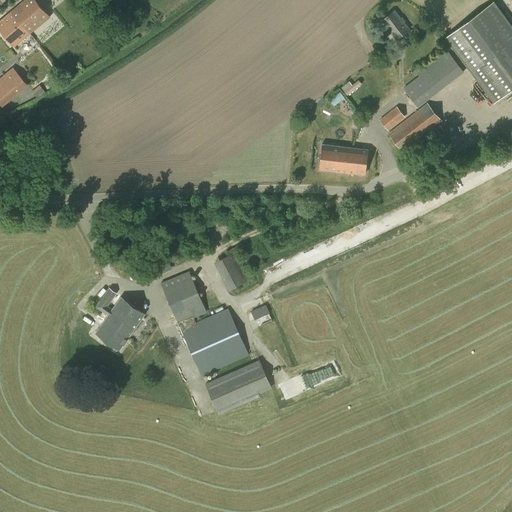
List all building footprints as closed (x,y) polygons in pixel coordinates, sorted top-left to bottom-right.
[(36,0),(24,0),(11,11),(30,33),(50,17),(36,0)] [(511,26),(494,3),(445,39),(494,103),(511,89),(511,26)] [(380,20),(386,28),(385,29),(389,34),(390,33),(396,40),(410,29),(405,22),(406,22),(402,16),(401,17),(394,9),(380,20)] [(30,33),(11,11),(0,20),(0,29),(14,47),(30,33)] [(454,80),(464,72),(447,49),(424,66),(422,64),(415,70),(419,76),(403,88),(418,107),(441,90),(454,80)] [(28,85),(13,67),(0,77),(0,103),(2,107),(28,85)] [(39,85),(32,91),(38,98),(45,92),(39,85)] [(344,90),(333,98),(337,104),(348,96),(344,90)] [(442,121),(427,103),(388,133),(402,152),(442,121)] [(401,114),(403,112),(399,107),(398,109),(397,108),(383,119),(390,129),(404,117),(401,114)] [(60,136),(51,139),(56,153),(65,150),(60,136)] [(319,170),(342,172),(345,147),(322,144),(319,170)] [(345,147),(342,172),(365,174),(367,149),(345,147)] [(133,269),(139,283),(172,268),(170,263),(178,259),(170,243),(164,246),(167,254),(133,269)] [(227,251),(229,254),(214,262),(229,290),(253,278),(236,246),(227,251)] [(160,283),(202,377),(249,355),(228,308),(196,323),(194,318),(207,313),(189,271),(160,283)] [(109,287),(100,301),(115,311),(113,314),(128,325),(123,333),(128,337),(145,313),(121,297),(112,309),(108,306),(117,293),(109,287)] [(115,311),(100,301),(96,307),(108,316),(96,333),(119,350),(128,337),(123,333),(128,325),(113,314),(115,311)] [(262,324),(276,317),(269,303),(255,310),(262,324)] [(206,386),(218,412),(272,388),(260,362),(206,386)]
